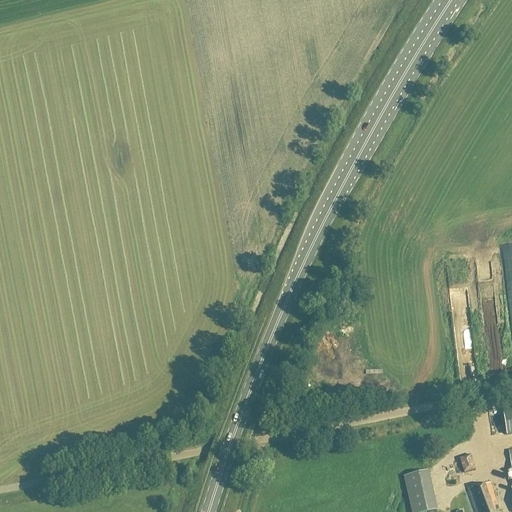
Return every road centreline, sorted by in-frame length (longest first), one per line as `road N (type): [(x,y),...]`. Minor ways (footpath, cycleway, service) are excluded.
road 1 (primary): [(211,511),(297,278),(451,0)]
road 2 (track): [(237,251),(214,346),(174,413),(42,461),(14,486)]
road 3 (unclassified): [(204,451),(511,391)]
road 4 (unclassified): [(204,451),(0,488)]
